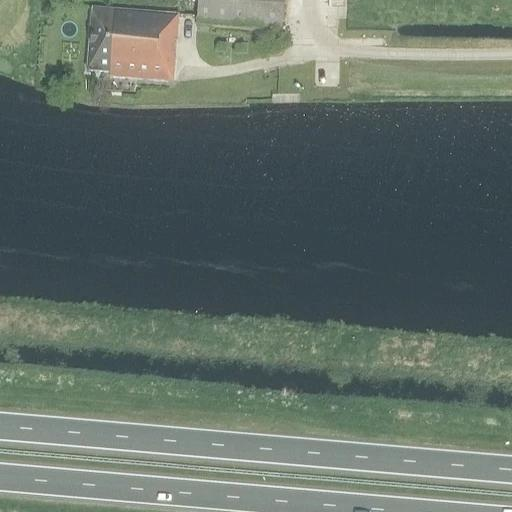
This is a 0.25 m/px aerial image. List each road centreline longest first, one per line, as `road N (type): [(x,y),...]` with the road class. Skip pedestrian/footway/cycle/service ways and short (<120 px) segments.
road 1 (trunk): [(511,470),(0,427)]
road 2 (trunk): [(0,478),(391,511)]
road 3 (unclassified): [(328,51),(511,54)]
